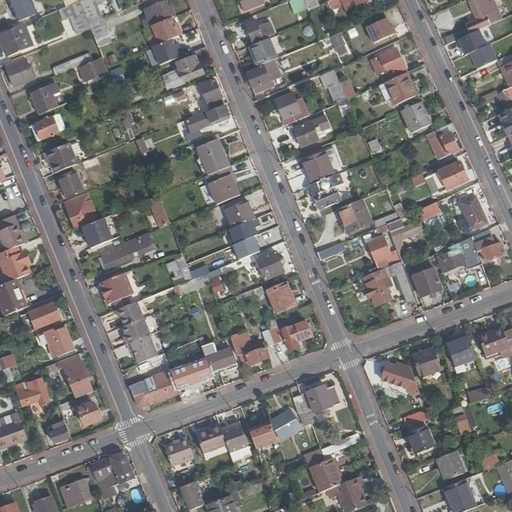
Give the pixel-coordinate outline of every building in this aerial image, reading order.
[(37,16),(30,0),(12,0),(13,2),(10,3),(18,23),(37,16)] [(55,0),(60,11),(66,8),(62,0),(55,0)] [(263,3),(261,0),(237,0),(243,12),(263,3)] [(305,4),(309,12),(318,8),(314,0),(311,0),(305,3),(305,4)] [(334,0),(333,1),(327,3),(331,11),(343,5),(347,12),(372,0),(334,0)] [(486,28),(501,21),(492,1),(487,4),(484,0),(473,0),(469,2),(477,20),(466,25),(470,35),(486,28)] [(80,4),(90,29),(101,25),(99,20),(95,21),(86,1),(80,4)] [(145,31),(174,19),(167,2),(151,9),(154,17),(147,19),(142,22),(145,31)] [(66,8),(60,11),(64,23),(72,20),(79,36),(85,34),(91,31),(90,29),(80,4),(79,3),(69,7),(66,8)] [(154,17),(151,9),(144,12),(147,19),(154,17)] [(273,15),(271,10),(243,21),(253,45),(264,41),(262,36),(267,34),(263,24),(257,26),(256,22),(273,15)] [(511,27),(507,18),(501,21),(486,28),(498,54),(509,49),(505,40),(509,39),(505,30),(511,27)] [(94,38),(99,51),(115,44),(123,41),(114,19),(101,25),(90,29),(91,31),(94,38)] [(393,35),(390,29),(386,20),(366,28),(373,44),(393,35)] [(24,25),(0,35),(0,40),(7,58),(23,51),(25,58),(36,53),(24,25)] [(357,28),(350,31),(353,39),(361,35),(357,28)] [(91,31),(85,34),(87,40),(89,39),(94,52),(98,51),(93,38),(94,38),(91,31)] [(136,35),(123,41),(115,44),(120,52),(125,50),(132,62),(138,71),(153,61),(147,51),(149,50),(147,47),(145,48),(136,35)] [(339,36),(321,44),(325,52),(343,45),(339,36)] [(275,61),(277,60),(269,41),(249,49),(252,56),(255,55),(259,67),(263,66),(273,62),(275,61)] [(179,59),(195,53),(192,47),(189,48),(186,42),(171,48),(174,57),(178,56),(179,59)] [(274,46),(279,58),(287,54),(283,43),(274,46)] [(102,51),(105,59),(104,60),(110,74),(113,72),(107,58),(110,57),(106,49),(102,51)] [(127,65),(132,62),(125,50),(120,52),(127,65)] [(406,74),(407,73),(396,50),(379,57),(386,71),(390,81),(406,74)] [(53,70),(56,77),(93,62),(90,54),(53,70)] [(386,71),(379,57),(371,61),(378,75),(386,71)] [(194,58),(177,66),(185,84),(204,76),(199,65),(197,66),(194,58)] [(27,60),(6,69),(14,88),(35,80),(27,60)] [(101,61),(80,71),(86,84),(96,80),(94,76),(105,71),(101,61)] [(279,71),(275,61),(273,62),(263,66),(264,69),(268,78),(271,77),(270,75),(277,72),(279,71)] [(511,61),(502,67),(511,88),(511,87),(511,61)] [(268,78),(264,69),(248,76),(256,96),(267,91),(265,85),(270,83),(268,78)] [(336,75),(333,70),(319,76),(321,81),(323,80),(324,80),(336,75)] [(410,82),(406,74),(390,81),(382,85),(393,108),(415,98),(408,83),(410,82)] [(211,111),(225,106),(215,81),(202,86),(209,105),(201,109),(203,114),(207,113),(211,111)] [(123,83),(115,86),(118,93),(126,90),(123,83)] [(31,95),(40,116),(58,108),(54,97),(60,94),(56,85),(50,87),(31,95)] [(511,87),(511,88),(499,94),(507,111),(511,108),(511,87)] [(84,90),(87,96),(92,94),(90,88),(84,90)] [(109,90),(114,102),(118,100),(114,88),(109,90)] [(177,103),(186,100),(183,92),(174,96),(177,103)] [(58,108),(64,106),(60,94),(54,97),(58,108)] [(275,101),(286,126),(296,122),(303,119),(292,94),(275,101)] [(351,108),(347,101),(337,105),(340,113),(351,108)] [(430,125),(420,103),(400,112),(410,134),(430,125)] [(200,116),(187,121),(192,133),(212,125),(214,128),(229,121),(231,119),(226,108),(208,115),(207,113),(203,114),(200,116)] [(508,137),(511,135),(511,109),(500,115),(503,123),(505,127),(503,128),(507,137),(508,137)] [(132,117),(127,119),(136,142),(141,140),(132,117)] [(311,122),(309,117),(303,119),(296,122),(299,127),(293,129),(301,149),(319,141),(314,130),(320,128),(317,120),(311,122)] [(35,126),(42,141),(59,134),(53,118),(35,126)] [(456,132),(452,124),(427,135),(439,160),(459,151),(451,134),(456,132)] [(38,143),(42,141),(35,126),(31,127),(38,143)] [(370,142),(375,153),(383,150),(379,138),(370,142)] [(367,148),(363,139),(352,143),(356,153),(367,148)] [(199,149),(210,177),(230,169),(218,141),(199,149)] [(73,146),(79,160),(85,157),(80,143),(73,146)] [(46,156),(54,175),(79,165),(71,145),(46,156)] [(324,153),(306,160),(314,179),(332,171),(324,153)] [(439,173),(448,191),(468,181),(460,163),(439,173)] [(210,177),(208,177),(219,205),(238,197),(231,179),(233,177),(230,169),(210,177)] [(66,203),(85,195),(76,173),(57,181),(66,203)] [(421,173),(411,178),(415,186),(425,182),(421,173)] [(342,185),(337,175),(306,188),(311,198),(316,196),(318,201),(315,203),(319,212),(340,203),(334,188),(342,185)] [(131,200),(125,186),(118,188),(126,207),(132,205),(133,207),(139,205),(136,198),(131,200)] [(208,186),(202,187),(206,203),(212,202),(208,186)] [(94,208),(88,194),(85,195),(66,203),(65,203),(75,229),(92,222),(87,210),(94,208)] [(461,205),(472,230),(471,230),(472,231),(488,224),(487,223),(475,198),(476,198),(475,196),(459,204),(460,205),(461,205)] [(161,230),(171,225),(159,197),(149,201),(161,230)] [(371,223),(361,200),(336,210),(346,234),(371,223)] [(226,211),(233,229),(255,220),(248,202),(226,211)] [(403,203),(396,205),(401,217),(407,215),(403,203)] [(419,210),(423,219),(437,213),(432,204),(419,210)] [(99,219),(94,208),(87,210),(92,222),(99,219)] [(388,224),(398,219),(397,215),(386,219),(388,224)] [(0,222),(0,240),(5,253),(19,247),(27,244),(22,232),(15,216),(0,222)] [(120,238),(111,217),(85,228),(90,241),(88,242),(91,250),(120,238)] [(248,226),(253,239),(266,234),(270,232),(265,218),(248,226)] [(392,240),(399,261),(406,259),(399,239),(422,231),(419,223),(404,228),(400,219),(398,219),(388,224),(387,225),(390,235),(392,240)] [(373,225),(375,229),(385,225),(383,221),(373,225)] [(387,236),(390,235),(387,225),(385,225),(375,229),(378,235),(385,232),(387,236)] [(253,239),(248,226),(241,229),(247,242),(253,239)] [(490,229),(471,238),(474,245),(491,237),(493,236),(490,229)] [(22,232),(27,244),(30,243),(25,231),(22,232)] [(266,234),(253,239),(257,247),(269,242),(266,234)] [(105,252),(101,254),(108,270),(152,251),(146,236),(118,247),(105,252)] [(384,237),(368,244),(375,263),(392,256),(384,237)] [(474,245),(476,252),(480,251),(484,261),(504,253),(500,243),(494,246),(491,237),(474,245)] [(471,238),(461,243),(464,250),(474,245),(471,238)] [(0,259),(10,283),(17,281),(31,275),(27,267),(31,265),(26,253),(22,255),(19,247),(5,253),(0,255),(0,259)] [(317,254),(320,262),(332,257),(329,249),(317,254)] [(257,261),(266,281),(285,273),(277,253),(257,261)] [(450,254),(436,259),(442,274),(466,265),(462,256),(452,259),(450,254)] [(249,265),(246,259),(220,269),(223,276),(249,265)] [(404,303),(413,300),(400,262),(384,269),(387,278),(391,277),(398,296),(400,295),(404,303)] [(208,264),(194,270),(198,278),(212,272),(208,264)] [(384,269),(362,279),(366,289),(362,291),(366,300),(370,298),(373,308),(391,301),(386,289),(382,280),(387,278),(384,269)] [(412,277),(412,278),(419,298),(441,291),(433,270),(412,277)] [(133,296),(126,276),(101,286),(108,306),(114,304),(128,298),(133,296)] [(223,291),(217,276),(210,279),(216,294),(223,291)] [(479,280),(483,291),(490,288),(486,277),(479,280)] [(390,287),(387,278),(382,280),(386,289),(390,287)] [(0,302),(1,304),(6,317),(28,308),(17,281),(10,283),(0,287),(0,302)] [(451,285),(453,293),(462,291),(460,283),(451,285)] [(286,284),(267,292),(276,314),(295,306),(286,284)] [(262,287),(255,290),(257,297),(265,294),(262,287)] [(239,303),(256,296),(254,290),(237,297),(239,303)] [(119,311),(131,306),(128,298),(114,304),(117,312),(119,311)] [(151,336),(138,303),(131,306),(119,311),(126,328),(122,330),(129,345),(130,344),(151,336)] [(37,331),(61,321),(54,305),(30,315),(37,331)] [(282,331),(288,351),(299,347),(298,343),(311,338),(306,322),(282,331)] [(276,329),(269,332),(274,345),(281,342),(276,329)] [(503,359),(511,355),(510,350),(507,342),(504,335),(502,329),(478,339),(486,361),(501,355),(503,359)] [(55,334),(54,331),(47,333),(53,348),(59,345),(63,355),(75,351),(66,330),(55,334)] [(269,332),(269,330),(263,332),(268,347),(254,352),(247,334),(231,340),(237,358),(240,357),(243,368),(270,358),(273,368),(282,365),(274,345),(269,332)] [(152,335),(151,336),(130,344),(133,351),(136,350),(142,364),(160,356),(152,335)] [(460,365),(476,359),(468,337),(447,345),(451,356),(456,354),(460,365)] [(57,358),(63,355),(59,345),(53,348),(57,358)] [(199,387),(213,382),(201,348),(199,349),(198,346),(195,347),(203,369),(194,373),(199,387)] [(213,362),(211,356),(208,349),(203,351),(207,364),(211,362),(213,362)] [(217,389),(225,386),(219,370),(236,364),(231,350),(217,355),(217,354),(211,356),(213,362),(211,362),(214,370),(210,372),(217,389)] [(176,372),(169,353),(168,353),(165,354),(164,355),(167,362),(170,371),(171,373),(176,372)] [(420,381),(442,372),(435,353),(421,359),(420,355),(411,358),(420,381)] [(93,393),(78,356),(57,364),(60,370),(63,369),(76,400),(93,393)] [(8,358),(0,360),(0,363),(8,384),(13,382),(9,369),(12,368),(8,358)] [(412,395),(420,392),(411,369),(396,364),(395,366),(387,364),(383,363),(378,379),(398,385),(400,378),(402,379),(403,375),(405,376),(412,395)] [(57,364),(46,369),(48,375),(60,370),(57,364)] [(171,373),(170,371),(151,378),(153,382),(150,383),(149,381),(130,388),(137,406),(143,409),(179,395),(176,387),(173,379),(171,373)] [(176,387),(184,384),(181,377),(178,378),(178,377),(173,379),(176,387)] [(24,384),(16,387),(19,397),(26,394),(34,416),(41,414),(37,402),(40,401),(42,406),(51,403),(45,386),(39,388),(37,382),(28,385),(30,391),(26,392),(24,384)] [(181,402),(190,399),(185,384),(184,384),(176,387),(179,395),(181,402)] [(324,386),(300,395),(306,412),(312,427),(316,426),(318,425),(315,418),(314,413),(323,410),(340,403),(333,386),(325,389),(324,386)] [(477,401),(489,397),(486,389),(481,391),(481,393),(475,395),(477,401)] [(306,412),(300,395),(294,398),(300,414),(306,412)] [(102,421),(95,403),(79,409),(86,427),(102,421)] [(314,413),(315,418),(325,414),(323,410),(314,413)] [(291,413),(272,423),(281,441),(301,430),(291,413)] [(408,427),(424,421),(421,414),(405,421),(408,427)] [(470,428),(465,415),(456,419),(461,432),(470,428)] [(0,449),(1,453),(29,444),(20,417),(0,423),(0,449)] [(427,428),(424,421),(408,427),(411,434),(427,428)] [(71,437),(66,423),(53,427),(55,433),(51,434),(54,444),(71,437)] [(257,452),(278,444),(270,423),(249,431),(257,452)] [(227,447),(230,456),(249,449),(240,424),(234,426),(235,428),(221,433),(227,447)] [(221,433),(219,426),(208,430),(209,431),(197,436),(205,456),(227,447),(221,433)] [(312,427),(317,441),(321,440),(316,426),(312,427)] [(434,445),(427,428),(411,434),(408,435),(415,453),(434,445)] [(174,468),(195,460),(187,439),(175,444),(175,446),(167,449),(174,468)] [(323,457),(332,453),(330,447),(321,450),(323,457)] [(306,463),(322,457),(319,449),(303,454),(306,463)] [(111,488),(135,479),(125,457),(121,454),(93,465),(97,478),(106,475),(111,488)] [(455,454),(435,462),(444,483),(463,475),(455,454)] [(484,470),(499,464),(495,454),(480,460),(484,470)] [(335,487),(344,483),(334,457),(309,468),(319,493),(335,487)] [(505,464),(496,468),(502,482),(511,478),(505,464)] [(364,486),(360,476),(344,483),(335,487),(344,511),(351,511),(368,505),(361,487),(364,486)] [(59,486),(67,506),(91,497),(83,477),(59,486)] [(467,479),(443,489),(452,511),(465,511),(478,507),(467,479)] [(263,492),(266,497),(272,495),(266,480),(260,483),(263,492)] [(188,511),(189,511),(204,506),(195,482),(179,488),(188,511)] [(263,492),(260,483),(224,498),(204,506),(206,511),(237,511),(237,509),(244,506),(241,500),(263,492)] [(130,494),(137,502),(143,497),(136,488),(130,494)] [(302,491),(303,498),(315,496),(314,490),(302,491)] [(57,511),(52,497),(36,503),(39,511),(57,511)]
